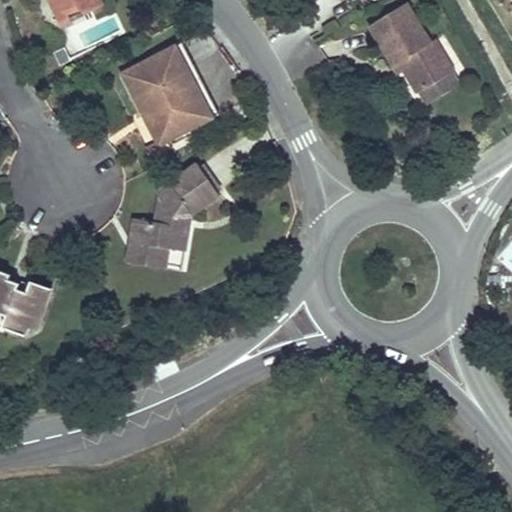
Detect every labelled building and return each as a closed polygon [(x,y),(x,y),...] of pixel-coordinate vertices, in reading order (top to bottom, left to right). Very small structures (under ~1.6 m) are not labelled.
[(48,0),(54,10),(63,5),(71,23),(82,17),(80,15),(91,10),(86,0),(48,0)] [(104,7),(100,0),(86,0),(91,10),(80,15),(82,17),(104,7)] [(71,23),(63,5),(54,10),(62,27),(71,23)] [(434,46),(411,8),(374,30),(399,72),(405,68),(410,76),(422,97),(459,75),(439,43),(434,46)] [(212,121),(177,48),(123,74),(144,117),(152,113),(167,142),(212,121)] [(410,76),(405,68),(399,72),(404,79),(410,76)] [(167,142),(152,113),(144,117),(157,147),(167,142)] [(222,193),(200,162),(158,192),(164,201),(161,217),(153,223),(133,219),(128,244),(142,246),(147,256),(146,260),(168,263),(170,250),(186,253),(193,214),(222,193)] [(147,256),(142,246),(128,244),(125,263),(166,271),(168,263),(146,260),(147,256)] [(37,330),(52,289),(32,281),(28,293),(18,289),(20,283),(9,280),(11,275),(0,271),(0,312),(8,315),(7,317),(4,327),(26,335),(29,327),(37,330)]
